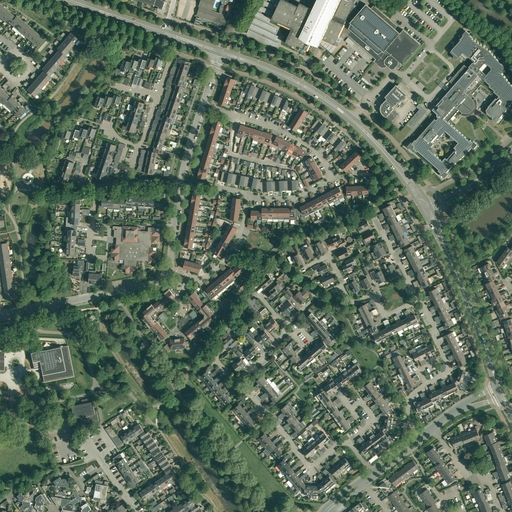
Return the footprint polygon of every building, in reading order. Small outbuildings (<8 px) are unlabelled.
[(135,0),(139,1),(154,6),(154,5),(158,6),(157,9),(158,9),(158,8),(162,9),(165,1),(166,2),(166,1),(164,1),(164,0),(135,0)] [(201,0),(200,4),(199,8),(200,8),(197,15),(224,24),(227,16),(220,14),(211,11),(215,0),(218,0),(224,2),(224,1),(224,0),(223,0),(201,0)] [(338,36),(341,30),(352,7),(355,1),(353,0),(317,0),(313,10),(306,7),(307,7),(299,3),(298,7),(283,0),(276,0),(274,6),(277,8),(271,20),(291,29),(285,43),(299,49),(298,50),(303,52),(304,50),(306,51),(314,36),(336,46),(337,46),(337,45),(341,38),(338,36)] [(384,64),(387,66),(391,70),(394,69),(398,64),(398,61),(403,65),(420,45),(403,30),(400,33),(394,29),(397,26),(373,6),(371,8),(366,4),(359,12),(355,8),(352,7),(341,30),(338,36),(341,38),(344,39),(347,35),(375,59),(373,62),(379,67),(381,64),(384,64)] [(1,18),(5,21),(11,14),(7,10),(1,18)] [(15,17),(11,14),(5,21),(8,25),(16,16),(15,17)] [(20,19),(16,16),(8,25),(9,25),(10,23),(14,26),(20,19)] [(24,22),(20,19),(14,26),(18,30),(24,22)] [(28,26),(24,22),(18,30),(21,33),(28,26)] [(32,29),(28,26),(21,33),(25,37),(32,29)] [(29,40),(36,32),(32,29),(25,37),(29,40)] [(488,51),(485,48),(479,45),(476,43),(473,40),(471,39),(472,38),(469,35),(465,31),(462,35),(463,36),(459,40),(460,40),(450,52),(454,56),(453,57),(454,58),(455,59),(456,59),(457,59),(458,58),(462,53),(467,58),(468,57),(473,61),(467,68),(464,65),(462,67),(459,70),(452,78),(452,77),(451,77),(450,77),(449,78),(449,79),(448,80),(449,81),(451,83),(448,87),(450,89),(432,110),(437,114),(436,116),(438,118),(436,120),(434,119),(424,130),(415,141),(415,140),(412,143),(411,142),(407,146),(414,152),(415,151),(417,152),(417,151),(438,170),(438,171),(441,173),(440,174),(444,178),(447,174),(446,172),(450,168),(453,165),(461,158),(464,155),(467,153),(471,147),(473,149),(477,145),(472,141),(471,142),(469,140),(469,141),(447,122),(458,110),(459,111),(460,112),(460,111),(462,113),(465,114),(468,113),(471,112),(473,109),(474,107),(474,104),(473,101),(471,98),(470,97),(474,93),(484,81),(487,83),(489,85),(488,86),(494,91),(493,92),(498,97),(496,99),(495,98),(487,107),(488,107),(486,110),(486,111),(486,112),(487,112),(486,113),(490,117),(491,116),(492,117),(491,118),(493,119),(492,120),(496,123),(499,119),(498,119),(506,109),(511,101),(511,86),(510,84),(501,74),(500,73),(505,68),(500,64),(495,59),(488,51)] [(40,36),(36,32),(29,40),(33,43),(40,36)] [(78,40),(72,34),(70,33),(67,37),(74,43),(78,40)] [(37,47),(44,39),(40,36),(33,43),(37,47)] [(74,43),(67,37),(64,41),(71,47),(74,43)] [(71,47),(64,41),(60,45),(68,51),(71,47)] [(68,51),(60,45),(57,49),(66,57),(66,56),(65,55),(68,51)] [(66,57),(57,49),(58,50),(55,54),(63,60),(66,57)] [(63,60),(55,54),(52,58),(59,64),(63,60)] [(156,57),(155,60),(153,68),(157,69),(158,66),(161,67),(161,66),(163,61),(163,60),(156,57)] [(59,64),(52,58),(49,62),(56,68),(59,64)] [(144,68),(147,61),(140,58),(139,62),(136,69),(141,71),(142,67),(144,68)] [(148,58),(147,61),(144,68),(149,70),(150,67),(153,68),(155,60),(148,58)] [(181,63),(179,68),(188,71),(190,66),(185,64),(186,61),(177,58),(175,61),(181,63)] [(136,69),(139,62),(131,59),(130,62),(128,70),(133,71),(134,68),(136,69)] [(128,70),(130,62),(123,60),(120,70),(125,72),(126,69),(128,70)] [(56,68),(49,62),(45,66),(53,72),(56,68)] [(42,70),(51,77),(50,76),(53,72),(45,66),(42,70)] [(51,77),(42,70),(43,71),(40,75),(47,81),(51,77)] [(40,75),(37,79),(44,85),(47,81),(40,75)] [(225,83),(233,86),(234,80),(237,81),(237,79),(235,78),(234,80),(227,77),(225,83)] [(174,84),(176,85),(185,88),(185,87),(183,87),(185,81),(176,78),(174,84)] [(33,83),(41,89),(44,85),(37,79),(33,83)] [(33,83),(30,87),(37,93),(41,89),(33,83)] [(248,94),(251,85),(245,83),(241,92),(246,93),(248,94)] [(384,97),(387,99),(385,101),(382,104),(382,103),(381,104),(380,105),(380,106),(380,107),(379,108),(379,109),(379,110),(380,111),(380,112),(380,113),(381,114),(381,115),(382,115),(383,115),(385,118),(386,117),(391,122),(398,114),(393,109),(394,109),(392,108),(394,106),(397,103),(398,104),(399,104),(400,104),(402,102),(404,104),(412,96),(408,93),(409,92),(409,91),(408,90),(400,83),(397,86),(396,85),(384,97)] [(251,85),(248,94),(250,95),(253,96),(257,87),(251,85)] [(37,93),(30,87),(27,90),(34,97),(37,93)] [(257,87),(253,96),(257,98),(259,99),(263,90),(257,87)] [(181,98),(183,93),(175,90),(173,95),(181,98)] [(263,90),(259,99),(261,100),(265,102),(269,92),(263,90)] [(220,98),(228,100),(230,95),(222,92),(220,98)] [(269,92),(265,102),(269,103),(271,104),(275,95),(269,92)] [(6,94),(0,100),(0,101),(3,105),(11,96),(10,98),(6,94)] [(114,95),(113,98),(111,105),(115,107),(116,104),(119,105),(121,97),(114,95)] [(180,103),(181,98),(173,95),(171,100),(180,103)] [(275,95),(271,104),(273,105),(277,107),(281,97),(275,95)] [(15,100),(11,96),(3,105),(4,104),(8,107),(15,100)] [(102,106),(105,99),(98,96),(94,107),(99,108),(100,105),(102,106)] [(106,96),(105,99),(102,106),(107,108),(108,104),(111,105),(113,98),(106,96)] [(282,109),(286,100),(281,97),(277,107),(280,108),(281,108),(282,109)] [(228,100),(220,98),(218,103),(226,106),(228,100)] [(18,104),(15,100),(8,107),(11,111),(18,104)] [(286,100),(282,109),(285,109),(284,110),(288,112),(292,102),(286,100)] [(136,101),(134,106),(142,109),(144,104),(136,101)] [(22,107),(18,104),(11,111),(15,114),(22,107)] [(427,111),(419,104),(416,107),(424,114),(427,111)] [(131,105),(129,110),(141,114),(142,109),(134,106),(131,105)] [(176,114),(178,108),(169,105),(167,111),(176,114)] [(22,107),(15,114),(18,118),(26,111),(22,107)] [(298,113),(305,117),(307,113),(309,114),(311,112),(308,111),(307,112),(301,108),(298,113)] [(139,119),(141,114),(129,110),(128,116),(130,116),(139,119)] [(178,115),(176,114),(167,111),(166,116),(177,120),(178,115)] [(305,117),(298,113),(295,117),(302,122),(305,117)] [(177,120),(166,116),(164,115),(162,121),(170,124),(172,119),(176,120),(177,120)] [(130,116),(128,122),(137,125),(139,119),(130,116)] [(302,122),(295,117),(292,122),(299,127),(302,122)] [(413,117),(408,123),(413,127),(418,122),(413,117)] [(214,119),(212,125),(220,128),(222,122),(214,119)] [(316,131),(322,124),(317,120),(311,127),(314,130),(315,130),(316,131)] [(173,124),(170,124),(162,121),(160,126),(171,129),(173,124)] [(137,125),(128,122),(127,127),(123,126),(122,129),(134,133),(137,125)] [(299,127),(292,122),(289,127),(296,131),(299,127)] [(322,124),(316,131),(318,133),(321,135),(327,128),(322,124)] [(160,126),(158,131),(167,134),(169,135),(171,129),(160,126)] [(89,127),(88,130),(86,137),(90,139),(91,136),(94,137),(96,130),(89,127)] [(73,128),(72,132),(69,139),(74,140),(75,137),(77,138),(80,131),(73,128)] [(81,128),(80,131),(77,138),(82,140),(83,137),(86,137),(88,130),(81,128)] [(327,128),(321,135),(324,138),(326,139),(332,132),(327,128)] [(57,138),(61,140),(66,141),(67,138),(69,139),(72,132),(64,129),(64,132),(60,131),(57,138)] [(253,140),(258,142),(261,131),(256,130),(253,138),(253,140)] [(165,139),(167,134),(158,131),(156,136),(165,139)] [(266,133),(261,131),(258,142),(263,144),(266,133)] [(332,132),(326,139),(328,141),(327,141),(331,144),(337,136),(332,132)] [(263,144),(270,146),(274,135),(266,133),(263,144)] [(274,135),(270,146),(276,149),(277,146),(281,139),(274,135)] [(163,144),(165,139),(156,136),(155,141),(163,144)] [(336,147),(342,140),(337,136),(331,144),(334,146),(336,147)] [(286,141),(281,139),(277,146),(282,149),(286,141)] [(342,140),(336,147),(337,149),(341,152),(347,144),(342,140)] [(162,150),(163,144),(155,141),(153,147),(155,148),(163,150),(162,150)] [(281,151),(286,153),(291,144),(286,141),(282,149),(281,151)] [(108,143),(106,148),(114,151),(116,146),(108,143)] [(296,146),(291,144),(286,153),(291,156),(296,146)] [(296,158),(297,156),(301,149),(296,146),(291,156),(296,158)] [(114,151),(106,148),(104,154),(113,156),(114,151)] [(162,154),(163,150),(155,148),(154,152),(148,151),(147,157),(156,158),(157,153),(162,154)] [(356,151),(352,155),(358,161),(362,157),(357,151),(358,150),(356,148),(354,149),(356,151)] [(297,156),(303,160),(309,153),(301,149),(297,156)] [(314,162),(309,153),(303,160),(307,166),(314,162)] [(104,154),(102,159),(111,162),(113,156),(104,154)] [(348,158),(354,165),(358,161),(352,155),(348,158)] [(348,158),(344,162),(350,168),(354,165),(348,158)] [(111,162),(102,159),(100,164),(109,167),(111,162)] [(66,160),(64,165),(73,168),(74,163),(66,160)] [(317,166),(314,162),(307,166),(306,166),(309,171),(310,171),(317,166)] [(350,168),(344,162),(340,166),(346,172),(350,168)] [(62,171),(71,174),(73,168),(64,165),(62,171)] [(320,171),(317,166),(310,171),(312,174),(313,175),(320,171)] [(107,172),(99,169),(97,174),(93,173),(93,174),(92,176),(105,180),(107,172)] [(62,171),(60,176),(69,179),(71,174),(62,171)] [(323,176),(320,171),(313,175),(312,176),(312,177),(311,178),(313,181),(314,180),(314,181),(323,176)] [(227,182),(229,173),(222,172),(222,174),(220,181),(225,182),(227,182)] [(241,175),(235,174),(233,184),(237,185),(237,184),(239,185),(241,175)] [(69,179),(60,176),(58,182),(67,185),(69,179)] [(247,177),(245,186),(249,187),(252,187),(253,178),(247,177)] [(253,178),(252,187),(254,188),(260,190),(260,182),(260,180),(253,178)] [(339,187),(334,190),(339,200),(344,197),(339,187)] [(329,192),(334,202),(339,200),(334,190),(329,192)] [(324,195),(328,202),(329,204),(334,202),(329,192),(324,195)] [(323,205),(328,202),(324,195),(319,197),(323,205)] [(71,205),(80,205),(80,200),(81,200),(82,197),(75,196),(74,199),(71,199),(71,205)] [(319,197),(314,200),(319,210),(324,207),(323,205),(319,197)] [(102,198),(102,203),(99,202),(99,208),(104,208),(104,207),(108,207),(108,198),(102,198)] [(314,212),(319,210),(314,200),(309,202),(314,212)] [(309,202),(304,205),(310,215),(314,212),(309,202)] [(381,206),(385,214),(393,210),(389,202),(381,206)] [(310,215),(304,205),(300,207),(303,214),(301,215),(303,218),(304,218),(310,215)] [(295,208),(289,208),(289,219),(296,219),(297,219),(297,216),(299,215),(297,209),(295,209),(295,208)] [(396,216),(393,210),(385,214),(388,220),(396,216)] [(399,221),(396,216),(388,220),(391,225),(399,221)] [(79,217),(70,217),(66,217),(66,226),(70,227),(77,227),(77,224),(79,224),(79,217)] [(360,223),(356,224),(359,230),(369,225),(366,219),(363,221),(362,220),(359,221),(360,223)] [(391,225),(393,230),(401,227),(399,221),(391,225)] [(226,229),(234,233),(237,229),(229,225),(226,229)] [(148,227),(147,231),(138,231),(138,227),(123,226),(123,227),(113,226),(113,230),(114,230),(114,237),(117,238),(116,245),(115,249),(111,248),(111,257),(115,257),(114,261),(119,261),(119,259),(124,260),(124,265),(122,265),(122,269),(126,269),(125,273),(134,274),(134,270),(138,270),(138,266),(136,266),(137,260),(148,261),(148,263),(152,263),(152,259),(156,259),(157,251),(153,251),(153,247),(151,247),(151,244),(155,244),(155,240),(159,240),(160,232),(156,232),(156,228),(148,227)] [(77,227),(70,227),(70,230),(67,229),(67,235),(76,236),(76,230),(77,230),(77,227)] [(404,232),(401,227),(393,230),(396,236),(404,232)] [(224,234),(231,238),(234,233),(226,229),(224,234)] [(372,231),(363,235),(366,242),(375,238),(372,231)] [(406,237),(404,232),(396,236),(398,241),(406,237)] [(221,239),(228,243),(231,238),(224,234),(221,239)] [(325,251),(324,249),(326,248),(321,236),(317,238),(319,242),(314,245),(318,254),(325,251)] [(339,236),(329,240),(332,247),(339,244),(340,247),(346,244),(344,240),(341,241),(339,236)] [(409,243),(406,237),(398,241),(401,247),(409,243)] [(218,244),(226,248),(228,243),(221,239),(218,244)] [(373,248),(374,250),(383,246),(380,242),(376,244),(375,241),(367,245),(368,248),(371,247),(372,249),(373,248)] [(218,244),(216,248),(223,252),(226,248),(218,244)] [(371,253),(373,256),(375,261),(381,258),(380,256),(386,253),(383,246),(374,250),(375,251),(371,253)] [(404,249),(407,255),(415,251),(412,246),(404,249)] [(75,249),(66,248),(66,254),(69,254),(68,257),(75,258),(76,255),(75,255),(75,249)] [(220,257),(223,252),(216,248),(213,253),(220,257)] [(309,248),(302,251),(306,260),(313,257),(309,248)] [(346,248),(337,252),(340,259),(349,255),(346,248)] [(417,257),(415,251),(407,255),(409,260),(417,257)] [(511,260),(511,258),(503,252),(500,257),(510,264),(511,260)] [(290,264),(293,263),(295,267),(302,263),(298,254),(292,257),(291,256),(288,258),(290,264)] [(10,264),(9,257),(0,258),(0,262),(0,265),(10,264)] [(409,260),(412,266),(420,262),(417,257),(409,260)] [(510,264),(500,257),(497,261),(500,264),(499,266),(502,268),(506,263),(508,265),(510,264)] [(347,264),(341,266),(345,273),(354,269),(352,265),(355,264),(352,258),(346,261),(347,264)] [(72,272),(71,275),(73,275),(73,276),(79,276),(80,270),(83,270),(84,262),(78,262),(77,266),(74,266),(73,272),(72,272)] [(423,267),(420,262),(412,266),(415,271),(423,267)] [(236,267),(242,273),(246,269),(240,263),(236,267)] [(390,278),(392,277),(397,275),(392,264),(389,266),(387,263),(382,265),(384,269),(386,268),(390,278)] [(483,272),(491,268),(488,263),(483,266),(482,264),(480,265),(483,272)] [(11,271),(10,264),(0,265),(1,272),(11,271)] [(319,264),(314,267),(316,272),(319,270),(321,274),(329,270),(326,264),(321,267),(319,264)] [(238,277),(242,273),(236,267),(232,270),(238,277)] [(423,267),(415,271),(417,277),(425,273),(423,267)] [(233,280),(238,277),(232,270),(231,268),(226,272),(232,278),(233,280)] [(483,272),(486,277),(497,272),(496,270),(493,272),(491,268),(483,272)] [(375,270),(370,273),(372,278),(375,276),(379,283),(385,280),(381,271),(376,273),(375,270)] [(12,278),(11,271),(1,272),(2,279),(12,278)] [(228,282),(232,278),(226,272),(222,276),(228,282)] [(498,273),(497,272),(486,277),(488,282),(493,280),(496,279),(494,275),(498,273)] [(428,278),(425,273),(417,277),(420,282),(428,278)] [(334,281),(331,275),(325,278),(324,276),(316,280),(317,282),(319,281),(322,280),(325,287),(329,286),(328,284),(334,281)] [(230,284),(228,282),(222,276),(218,279),(225,288),(230,284)] [(268,276),(259,283),(264,289),(273,281),(268,276)] [(354,277),(348,280),(354,293),(360,290),(354,277)] [(3,286),(13,285),(12,278),(2,279),(3,286)] [(367,278),(361,280),(365,289),(371,286),(367,278)] [(428,278),(420,282),(423,287),(431,283),(428,278)] [(225,288),(218,279),(214,283),(219,289),(221,292),(225,288)] [(494,283),(493,280),(488,282),(485,284),(488,289),(499,283),(498,282),(494,283)] [(267,289),(269,292),(267,294),(271,299),(281,290),(278,287),(279,286),(276,282),(267,289)] [(214,283),(210,286),(215,292),(219,289),(214,283)] [(488,295),(490,294),(498,290),(496,287),(500,285),(499,283),(488,289),(485,290),(488,295)] [(14,292),(13,285),(3,286),(4,293),(14,292)] [(217,295),(215,292),(210,286),(206,290),(210,294),(208,296),(211,300),(217,295)] [(429,298),(438,293),(436,288),(429,292),(430,295),(428,296),(429,298)] [(164,293),(165,294),(170,300),(175,296),(175,297),(175,296),(169,289),(168,289),(169,289),(164,293)] [(306,299),(305,298),(309,294),(306,290),(303,293),(303,292),(301,293),(299,291),(293,296),(300,304),(306,299)] [(490,294),(493,299),(504,294),(503,292),(500,294),(498,290),(490,294)] [(188,298),(191,302),(197,297),(199,296),(198,296),(195,292),(195,291),(187,298),(188,298)] [(15,299),(14,292),(4,293),(5,300),(15,299)] [(441,298),(438,293),(429,298),(430,300),(432,299),(434,302),(441,298)] [(161,298),(166,304),(170,300),(165,294),(161,298)] [(493,306),(495,304),(503,301),(501,297),(505,295),(504,294),(493,299),(490,300),(493,306)] [(201,301),(197,297),(191,302),(195,306),(201,301)] [(161,298),(157,302),(162,308),(166,304),(161,298)] [(249,298),(242,304),(247,310),(249,308),(253,313),(258,309),(252,301),(251,301),(249,298)] [(434,308),(444,304),(441,298),(434,302),(435,305),(433,306),(434,308)] [(205,306),(201,301),(195,306),(199,311),(200,310),(205,306)] [(289,301),(285,304),(290,311),(294,308),(289,301)] [(495,304),(498,309),(509,304),(508,302),(505,304),(503,301),(495,304)] [(152,305),(156,310),(157,311),(158,311),(157,311),(162,308),(157,302),(152,305)] [(286,315),(290,311),(285,304),(282,302),(278,306),(286,315)] [(360,312),(368,309),(366,306),(369,305),(367,303),(358,307),(360,312)] [(151,315),(156,310),(152,305),(151,304),(143,312),(143,311),(142,312),(146,316),(142,319),(149,328),(150,328),(155,322),(151,317),(151,315)] [(204,318),(199,322),(203,327),(204,328),(213,321),(209,317),(213,313),(206,305),(206,304),(205,306),(200,310),(204,315),(204,318)] [(446,309),(444,304),(434,308),(435,311),(437,309),(439,312),(446,309)] [(500,319),(508,315),(506,312),(508,311),(506,307),(510,306),(509,304),(498,309),(495,311),(498,316),(500,319)] [(368,309),(360,312),(363,318),(372,313),(371,311),(369,312),(368,309)] [(449,314),(446,309),(439,312),(440,315),(438,316),(439,319),(449,314)] [(316,317),(310,310),(304,315),(306,317),(306,318),(308,321),(306,322),(308,324),(316,317)] [(188,315),(189,317),(192,320),(197,316),(193,311),(188,315)] [(163,322),(166,318),(168,317),(163,312),(158,316),(163,322)] [(372,313),(363,318),(365,323),(373,319),(371,316),(374,315),(372,313)] [(410,314),(408,315),(412,324),(418,322),(417,320),(420,319),(418,314),(415,316),(414,314),(411,316),(410,314)] [(449,314),(439,319),(440,321),(442,320),(444,323),(451,319),(449,314)] [(407,327),(412,324),(408,315),(406,316),(407,318),(404,320),(407,327)] [(503,321),(505,327),(511,324),(511,321),(511,318),(509,319),(508,315),(500,319),(501,322),(503,321)] [(319,321),(316,317),(308,324),(309,326),(311,324),(313,326),(319,321)] [(272,318),(264,325),(270,332),(273,330),(279,325),(272,318)] [(319,322),(319,321),(313,326),(315,329),(313,331),(315,333),(325,324),(322,319),(319,322)] [(373,319),(365,323),(368,327),(377,322),(377,321),(374,322),(373,319)] [(402,329),(407,327),(404,320),(401,321),(400,319),(398,320),(402,329)] [(454,324),(451,319),(444,323),(445,326),(443,327),(444,329),(454,324)] [(394,324),(397,332),(398,334),(403,332),(402,329),(398,320),(395,321),(397,323),(394,324)] [(153,332),(154,331),(160,326),(157,322),(157,321),(155,322),(150,328),(153,332)] [(199,331),(203,327),(199,322),(198,321),(193,325),(199,331)] [(368,327),(369,331),(377,327),(375,325),(378,324),(377,322),(368,327)] [(321,336),(327,330),(329,328),(325,324),(315,333),(317,335),(318,333),(321,336)] [(387,325),(392,334),(397,332),(394,324),(392,325),(391,326),(390,324),(387,325)] [(511,324),(505,327),(502,328),(504,333),(511,330),(511,324)] [(189,328),(194,334),(199,331),(193,325),(189,328)] [(383,330),(387,337),(392,334),(387,325),(385,326),(386,328),(383,330)] [(154,331),(158,335),(164,330),(160,326),(154,331)] [(195,336),(194,334),(189,328),(185,332),(191,339),(195,336)] [(266,341),(267,342),(270,339),(269,338),(270,338),(264,331),(263,332),(261,329),(258,332),(266,341)] [(379,329),(377,330),(382,339),(387,337),(383,330),(380,331),(379,329)] [(164,330),(158,335),(157,336),(161,341),(168,335),(168,334),(164,330)] [(330,334),(327,330),(321,336),(323,338),(321,340),(322,341),(330,334)] [(377,342),(382,339),(377,330),(371,333),(375,331),(376,333),(373,335),(377,342)] [(261,345),(266,341),(258,332),(255,334),(257,337),(256,338),(261,345)] [(446,338),(447,341),(454,337),(452,332),(442,337),(443,339),(446,338)] [(330,334),(322,341),(327,347),(324,343),(326,342),(328,344),(331,347),(335,343),(334,342),(337,340),(336,338),(334,339),(330,334)] [(236,336),(232,339),(229,335),(220,343),(225,349),(230,344),(233,348),(241,341),(236,336)] [(457,342),(454,337),(447,341),(449,344),(446,345),(447,347),(457,342)] [(163,345),(165,346),(164,347),(168,352),(171,350),(185,348),(188,350),(192,347),(188,342),(185,342),(184,338),(170,340),(170,344),(167,344),(166,343),(163,345)] [(322,351),(323,351),(325,348),(320,342),(318,344),(316,342),(315,343),(322,351)] [(459,347),(457,342),(447,347),(449,349),(451,348),(452,351),(459,347)] [(282,350),(286,354),(292,349),(290,346),(292,344),(290,343),(282,350)] [(313,348),(319,354),(320,356),(322,355),(321,354),(324,352),(323,351),(322,351),(315,343),(314,344),(316,346),(313,348)] [(432,343),(427,346),(432,355),(434,354),(433,352),(436,351),(432,343)] [(246,346),(248,348),(254,355),(258,351),(252,345),(251,346),(249,344),(246,346)] [(430,356),(432,355),(427,346),(426,344),(423,345),(423,344),(420,345),(425,356),(428,354),(430,356)] [(62,346),(51,349),(30,353),(32,360),(34,369),(41,368),(41,369),(44,382),(74,376),(68,345),(62,346)] [(415,348),(417,351),(422,360),(424,359),(422,357),(425,356),(420,345),(415,348)] [(451,355),(452,357),(462,352),(459,347),(452,351),(454,354),(451,355)] [(250,359),(254,355),(248,348),(244,352),(250,359)] [(315,358),(319,354),(313,348),(311,350),(309,348),(308,350),(315,358)] [(294,351),(292,349),(286,354),(290,358),(296,353),(298,351),(296,349),(294,351)] [(410,354),(412,353),(415,361),(418,359),(419,362),(422,360),(417,351),(414,352),(412,349),(409,351),(410,354)] [(315,358),(308,350),(306,352),(307,353),(305,356),(310,362),(315,358)] [(464,358),(462,352),(452,357),(454,359),(456,358),(457,361),(464,358)] [(391,356),(395,363),(405,359),(403,357),(401,358),(400,354),(398,355),(396,353),(391,356)] [(306,366),(310,362),(305,356),(302,358),(301,356),(299,358),(306,366)] [(237,358),(235,360),(242,368),(246,365),(240,358),(238,360),(237,358)] [(301,369),(306,366),(299,358),(293,362),(293,363),(297,359),(299,361),(296,363),(300,368),(298,370),(301,372),(303,371),(301,369)] [(467,363),(464,358),(457,361),(459,364),(456,365),(458,368),(463,365),(467,363)] [(233,364),(232,365),(237,372),(242,368),(235,360),(234,359),(231,361),(233,364)] [(406,361),(405,359),(395,363),(398,368),(405,365),(403,362),(406,361)] [(356,363),(352,367),(357,373),(359,371),(361,373),(363,372),(356,363)] [(199,377),(203,381),(210,375),(207,372),(209,370),(210,370),(213,367),(211,365),(202,372),(203,374),(199,377)] [(348,367),(347,369),(354,378),(355,377),(354,375),(357,373),(352,367),(351,367),(350,365),(348,366),(348,367)] [(398,368),(400,374),(410,369),(408,367),(406,368),(405,365),(398,368)] [(458,375),(466,377),(468,372),(465,371),(465,370),(463,365),(458,368),(457,371),(459,371),(458,375)] [(342,371),(348,380),(350,378),(351,380),(354,378),(347,369),(346,369),(347,370),(344,373),(342,370),(342,371)] [(410,369),(400,374),(403,379),(410,375),(408,372),(411,371),(410,369)] [(342,374),(339,376),(346,385),(346,384),(345,382),(348,380),(342,371),(341,371),(342,374)] [(203,381),(207,386),(214,380),(211,377),(213,375),(212,373),(210,375),(203,381)] [(258,387),(266,380),(262,375),(256,381),(258,383),(256,385),(258,387)] [(403,379),(405,384),(415,379),(414,377),(411,378),(410,375),(403,379)] [(454,380),(453,380),(456,385),(461,383),(461,382),(464,383),(466,377),(458,375),(457,378),(455,377),(454,380)] [(335,380),(340,386),(341,385),(342,387),(346,385),(339,376),(335,380)] [(207,386),(211,391),(218,384),(216,381),(218,380),(216,378),(214,380),(207,386)] [(329,381),(331,383),(337,391),(336,389),(340,386),(335,380),(334,381),(331,378),(329,379),(330,380),(329,381)] [(415,379),(405,384),(408,389),(415,385),(413,382),(416,381),(415,379)] [(266,380),(258,387),(259,389),(261,387),(263,389),(269,384),(266,380)] [(452,383),(449,385),(453,392),(458,389),(456,385),(453,380),(451,381),(452,383)] [(367,391),(374,386),(370,382),(362,388),(363,390),(365,389),(367,391)] [(220,383),(218,384),(211,391),(215,395),(222,389),(220,386),(222,385),(220,383)] [(326,386),(331,393),(334,391),(335,393),(337,391),(331,383),(326,386)] [(265,396),(274,389),(269,384),(263,389),(266,392),(264,394),(265,396)] [(448,394),(453,392),(449,385),(446,386),(445,384),(443,385),(448,394)] [(443,397),(448,394),(443,385),(441,386),(442,388),(439,390),(443,397)] [(377,391),(374,386),(367,391),(369,394),(367,395),(368,397),(377,391)] [(215,395),(219,400),(226,394),(224,391),(226,389),(224,388),(222,389),(215,395)] [(317,395),(320,400),(329,393),(324,388),(327,392),(325,393),(323,390),(318,394),(317,392),(314,394),(315,396),(317,395)] [(277,393),(274,389),(265,396),(267,397),(269,396),(271,399),(277,393)] [(438,399),(443,397),(439,390),(436,391),(435,389),(433,390),(438,399)] [(429,395),(430,397),(432,402),(438,399),(433,390),(431,391),(432,393),(429,395)] [(379,393),(377,391),(368,397),(370,399),(372,398),(374,400),(381,395),(382,394),(381,392),(379,393)] [(228,392),(226,394),(219,400),(224,406),(231,400),(228,396),(230,394),(228,392)] [(277,393),(271,399),(273,401),(271,402),(273,404),(281,397),(277,393)] [(324,404),(330,399),(328,397),(330,395),(329,393),(320,400),(324,404)] [(374,404),(375,406),(384,400),(381,395),(374,400),(376,403),(374,404)] [(434,404),(432,402),(430,397),(427,398),(426,396),(424,397),(429,407),(434,404)] [(423,409),(429,407),(424,397),(422,398),(423,400),(420,402),(423,409)] [(81,425),(85,424),(99,422),(96,410),(94,411),(92,398),(81,400),(82,404),(72,406),(74,418),(80,417),(81,425)] [(324,404),(327,409),(335,402),(334,401),(332,402),(330,399),(324,404)] [(387,405),(384,400),(375,406),(377,408),(379,407),(381,409),(387,405)] [(235,414),(242,408),(240,405),(242,403),(240,401),(238,403),(239,404),(232,410),(235,414)] [(423,409),(420,402),(417,403),(416,401),(413,402),(416,408),(414,409),(416,413),(418,412),(421,410),(422,413),(424,412),(423,409)] [(281,414),(283,415),(291,409),(293,407),(289,402),(281,409),(283,412),(281,414)] [(331,413),(337,408),(335,406),(337,404),(335,402),(327,409),(331,413)] [(390,408),(387,405),(381,409),(383,412),(381,414),(383,416),(387,412),(389,414),(393,410),(391,407),(390,408)] [(235,414),(239,419),(247,413),(244,410),(246,408),(244,406),(242,408),(235,414)] [(331,413),(334,418),(342,411),(341,410),(339,411),(337,408),(331,413)] [(295,413),(291,409),(283,415),(284,417),(286,416),(288,418),(295,413)] [(239,419),(244,423),(251,417),(248,414),(250,413),(249,411),(247,413),(239,419)] [(334,418),(338,423),(344,418),(342,415),(344,414),(342,411),(334,418)] [(384,422),(392,424),(393,418),(390,417),(390,416),(389,414),(387,412),(383,416),(382,419),(385,419),(384,422)] [(296,415),(295,413),(288,418),(286,420),(289,422),(287,424),(288,426),(296,419),(294,417),(296,415)] [(253,416),(251,417),(244,423),(249,429),(256,423),(252,419),(254,417),(253,416)] [(346,420),(344,418),(338,423),(341,427),(349,421),(348,419),(346,420)] [(296,419),(288,426),(290,427),(292,426),(294,428),(300,423),(296,419)] [(302,421),(300,423),(294,428),(296,431),(294,433),(296,434),(306,426),(302,421)] [(349,421),(341,427),(345,432),(351,427),(349,424),(351,423),(349,421)] [(134,427),(139,434),(144,431),(139,424),(137,422),(135,424),(136,426),(134,427)] [(381,428),(384,433),(386,432),(388,430),(389,429),(392,429),(392,424),(384,422),(384,426),(381,425),(381,428)] [(139,434),(134,427),(133,425),(130,427),(132,429),(130,430),(135,437),(139,434)] [(135,437),(130,430),(129,428),(126,430),(127,432),(125,433),(130,440),(135,437)] [(378,434),(383,440),(384,442),(391,437),(386,432),(384,433),(381,428),(379,430),(380,432),(378,434)] [(475,439),(471,430),(466,433),(469,441),(475,439)] [(126,443),(130,440),(125,433),(124,431),(121,433),(119,434),(121,436),(126,443)] [(269,438),(268,437),(265,434),(267,433),(266,431),(264,433),(257,439),(262,444),(269,438)] [(320,433),(317,435),(324,443),(327,440),(329,442),(330,440),(324,432),(321,435),(320,433)] [(486,440),(495,437),(493,432),(485,435),(484,433),(481,434),(482,436),(484,435),(486,440)] [(153,438),(149,433),(142,438),(145,443),(153,438)] [(469,441),(466,433),(461,435),(464,443),(469,441)] [(378,444),(383,440),(378,434),(375,436),(373,434),(372,435),(378,444)] [(273,443),(272,442),(269,439),(271,437),(270,435),(268,437),(269,438),(262,444),(266,449),(273,443)] [(324,443),(317,435),(313,438),(322,448),(324,446),(322,445),(324,443)] [(373,447),(378,444),(372,435),(370,437),(371,439),(368,441),(373,447)] [(464,443),(461,435),(456,437),(459,445),(464,443)] [(145,443),(148,448),(156,443),(154,440),(156,439),(155,437),(153,438),(145,443)] [(322,448),(313,438),(312,437),(308,441),(316,450),(318,448),(320,450),(322,448)] [(459,445),(456,437),(450,439),(454,447),(459,445)] [(488,445),(498,441),(497,442),(495,437),(486,440),(488,445)] [(273,443),(266,449),(270,454),(277,448),(276,447),(274,444),(276,442),(274,440),(272,442),(273,443)] [(158,441),(156,443),(148,448),(151,452),(159,447),(157,445),(159,443),(158,441)] [(304,445),(306,447),(313,455),(315,454),(313,452),(316,450),(308,441),(304,445)] [(376,454),(377,453),(375,450),(373,447),(368,441),(366,443),(364,441),(362,442),(369,451),(372,449),(373,451),(376,454)] [(489,445),(491,450),(500,446),(498,441),(488,445),(488,446),(489,445)] [(369,451),(362,442),(361,444),(362,446),(359,448),(364,454),(369,451)] [(277,448),(270,454),(274,459),(281,452),(278,448),(280,447),(278,445),(276,447),(277,448)] [(151,452),(154,457),(162,452),(160,449),(162,448),(161,446),(159,447),(151,452)] [(493,455),(502,451),(500,446),(491,450),(493,455)] [(313,455),(306,447),(302,451),(307,457),(310,455),(311,457),(313,455)] [(426,453),(429,457),(437,451),(433,447),(426,453)] [(164,450),(162,452),(154,457),(157,461),(165,456),(163,454),(165,452),(164,450)] [(440,456),(437,451),(429,457),(432,461),(440,456)] [(502,451),(493,455),(495,460),(504,456),(502,451)] [(129,461),(126,456),(123,458),(120,453),(113,458),(114,461),(113,462),(114,464),(116,463),(119,468),(129,461)] [(157,461),(160,465),(168,460),(166,458),(168,457),(167,455),(165,456),(157,461)] [(435,467),(443,460),(440,456),(432,461),(436,465),(434,466),(435,467)] [(496,466),(505,463),(506,462),(504,456),(495,460),(497,465),(496,465),(496,466)] [(288,465),(287,464),(284,461),(286,459),(285,457),(283,459),(283,460),(276,466),(281,471),(288,465)] [(338,461),(339,463),(340,462),(346,470),(351,465),(345,458),(341,462),(339,460),(338,461)] [(168,460),(160,465),(164,470),(171,465),(168,460)] [(435,467),(438,471),(445,465),(442,461),(444,460),(443,460),(435,467)] [(129,461),(119,468),(122,472),(129,467),(128,464),(130,463),(129,461)] [(407,465),(413,472),(419,468),(413,461),(410,463),(409,463),(407,465)] [(289,462),(287,464),(288,465),(281,471),(280,472),(283,476),(284,475),(285,476),(292,469),(291,469),(289,465),(290,464),(289,462)] [(333,466),(334,467),(335,467),(341,474),(346,470),(340,462),(339,463),(336,466),(334,464),(333,466)] [(171,471),(171,470),(170,469),(172,467),(171,465),(164,470),(166,474),(167,474),(171,471)] [(401,470),(406,477),(413,472),(407,465),(404,467),(405,467),(401,470)] [(449,470),(445,465),(438,471),(441,475),(449,470)] [(129,467),(122,472),(125,477),(133,472),(131,469),(133,467),(132,466),(129,467)] [(293,467),(291,469),(292,469),(285,476),(289,480),(296,474),(295,473),(293,470),(295,469),(293,467)] [(335,467),(334,467),(331,470),(330,468),(328,470),(330,472),(330,471),(331,471),(337,478),(341,474),(335,467)] [(506,467),(498,471),(500,475),(508,472),(506,467)] [(401,482),(406,477),(401,470),(398,472),(397,472),(395,474),(401,482)] [(452,474),(449,470),(441,475),(444,480),(452,474)] [(171,471),(167,474),(172,481),(176,478),(171,471)] [(128,481),(136,476),(133,472),(125,477),(128,481)] [(300,479),(299,478),(297,475),(299,473),(297,472),(295,473),(296,474),(289,480),(293,485),(300,479)] [(508,472),(500,475),(502,481),(511,478),(508,472)] [(167,474),(166,474),(162,477),(167,484),(172,481),(167,474)] [(324,481),(330,488),(335,483),(329,477),(330,476),(328,474),(326,475),(328,477),(325,480),(324,481)] [(401,482),(395,474),(392,476),(393,476),(392,477),(390,478),(395,486),(401,482)] [(452,474),(444,480),(448,484),(455,479),(456,481),(458,479),(457,477),(455,478),(452,474)] [(136,476),(128,481),(131,486),(139,481),(136,476)] [(301,476),(299,478),(300,479),(293,485),(297,490),(299,488),(304,484),(301,480),(303,478),(301,476)] [(52,485),(51,487),(54,487),(54,488),(61,489),(61,487),(62,486),(64,487),(65,479),(63,478),(62,479),(60,477),(56,479),(58,483),(54,485),(52,485)] [(162,477),(158,480),(163,488),(167,484),(162,477)] [(323,481),(319,485),(324,490),(325,492),(330,488),(324,481),(325,480),(323,478),(321,479),(323,481)] [(386,495),(387,497),(392,493),(394,492),(391,488),(394,485),(395,486),(390,478),(387,480),(380,485),(380,486),(380,487),(382,487),(382,490),(385,495),(386,495)] [(65,479),(64,487),(65,487),(66,488),(66,490),(75,491),(76,489),(73,488),(72,488),(67,481),(68,481),(67,479),(65,479)] [(102,485),(103,481),(95,480),(94,490),(95,490),(101,491),(102,485)] [(153,483),(158,491),(163,488),(158,480),(153,483)] [(501,484),(503,489),(511,485),(510,481),(501,484)] [(153,483),(149,486),(154,494),(158,491),(153,483)] [(306,485),(304,484),(299,488),(302,491),(304,491),(304,495),(311,495),(312,486),(306,485)] [(324,490),(319,485),(317,486),(312,486),(311,495),(318,496),(318,492),(320,493),(324,490)] [(511,491),(511,485),(503,489),(505,494),(511,491)] [(149,486),(144,489),(149,497),(154,494),(149,486)] [(14,491),(14,492),(19,498),(19,500),(20,501),(23,501),(31,502),(31,501),(32,500),(33,500),(35,494),(35,490),(36,488),(34,487),(33,488),(34,490),(33,493),(30,495),(28,492),(23,495),(21,493),(22,493),(19,490),(18,490),(14,491)] [(474,497),(483,494),(481,488),(472,492),(474,497)] [(149,497),(144,489),(140,492),(145,500),(149,497)] [(419,495),(424,501),(431,495),(428,492),(429,491),(427,489),(419,495)] [(53,496),(49,498),(53,503),(55,502),(58,506),(59,505),(60,505),(63,492),(60,491),(58,493),(58,494),(55,494),(55,496),(53,496)] [(394,492),(392,493),(387,497),(389,499),(390,499),(392,502),(399,497),(395,491),(394,492)] [(63,492),(60,505),(61,505),(61,506),(62,507),(71,500),(70,499),(68,499),(69,497),(66,496),(66,494),(65,493),(63,492)] [(38,496),(37,495),(37,494),(35,494),(33,500),(35,501),(36,501),(36,504),(43,505),(44,503),(44,502),(45,501),(48,505),(50,503),(43,493),(41,494),(38,496)] [(190,498),(185,501),(190,508),(195,505),(193,503),(196,502),(191,494),(188,496),(190,498)] [(75,498),(71,500),(62,507),(62,508),(63,508),(63,509),(73,511),(74,504),(78,502),(81,502),(82,497),(79,497),(78,496),(75,495),(75,496),(75,498)] [(431,495),(424,501),(429,508),(435,503),(437,502),(435,499),(434,500),(431,495)] [(399,497),(392,502),(395,506),(394,506),(396,508),(404,502),(399,497)] [(478,502),(479,506),(488,503),(486,498),(485,498),(476,502),(478,502)] [(30,504),(31,502),(23,501),(22,503),(18,502),(15,504),(18,508),(21,506),(24,511),(25,511),(28,510),(29,511),(28,511),(31,511),(33,505),(31,505),(30,504)] [(186,511),(190,509),(190,508),(185,501),(181,504),(186,511)] [(354,503),(359,511),(362,510),(364,511),(368,508),(368,507),(364,501),(361,503),(360,502),(357,504),(356,502),(354,503)] [(404,511),(408,509),(404,502),(396,508),(398,511),(399,511),(404,511)] [(81,511),(89,511),(91,509),(88,505),(85,507),(83,503),(80,503),(79,509),(81,510),(82,511),(81,511)] [(351,510),(352,511),(359,511),(354,503),(352,505),(353,507),(350,509),(351,510)] [(437,506),(435,503),(429,508),(427,509),(429,511),(435,511),(439,510),(436,506),(437,506)] [(479,506),(481,511),(490,508),(488,503),(479,506)]
